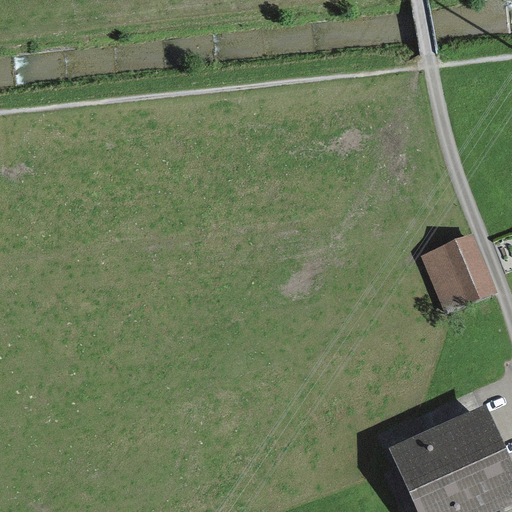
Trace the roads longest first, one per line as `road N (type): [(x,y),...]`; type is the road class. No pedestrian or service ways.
road 1 (unknown): [(0,112),(511,56)]
road 2 (unclassified): [(418,0),(448,145),(511,319)]
